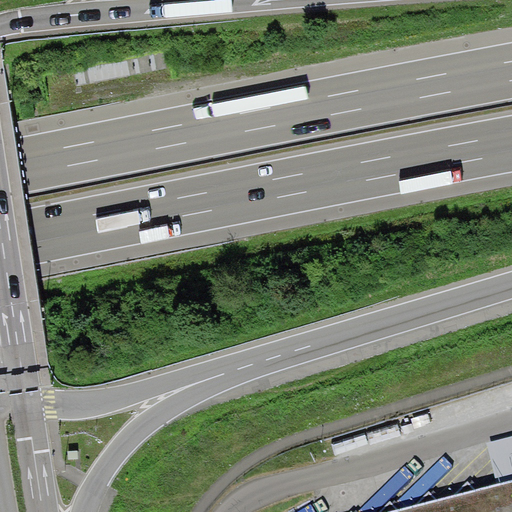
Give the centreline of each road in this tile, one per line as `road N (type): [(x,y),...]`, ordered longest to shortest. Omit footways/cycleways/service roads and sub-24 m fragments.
road 1 (motorway): [(0,243),(511,143)]
road 2 (motorway): [(511,72),(0,171)]
road 3 (motorway): [(17,411),(93,408),(365,332)]
road 4 (motorway): [(83,511),(119,453),(152,422),(232,381),(365,332)]
road 5 (motorway): [(162,0),(0,23)]
road 6 (motorway): [(365,332),(511,286)]
